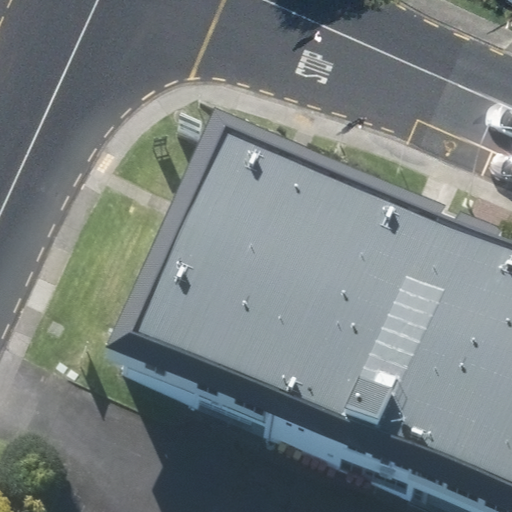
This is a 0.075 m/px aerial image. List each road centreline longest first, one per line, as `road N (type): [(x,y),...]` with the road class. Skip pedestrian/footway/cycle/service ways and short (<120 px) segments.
road 1 (tertiary): [(291,0),(511,100)]
road 2 (tertiary): [(0,205),(93,0)]
